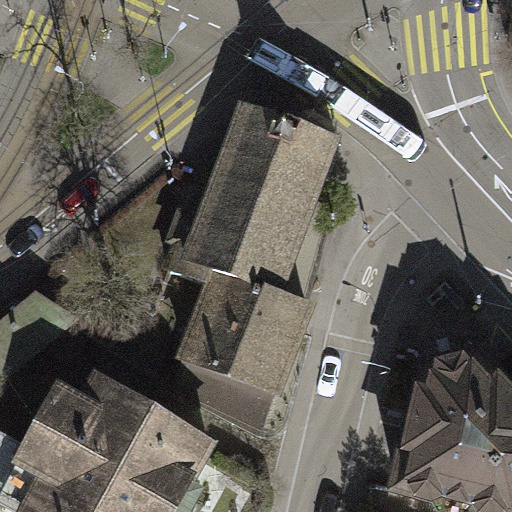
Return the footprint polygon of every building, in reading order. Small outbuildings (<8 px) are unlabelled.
[(279,297),(336,143),(244,108),(181,276),(212,288),(218,275),(279,297)] [(212,288),(176,388),(259,435),(307,308),(279,297),(218,275),(212,288)] [(33,304),(0,328),(0,368),(5,375),(41,343),(68,362),(89,337),(33,304)] [(431,371),(424,372),(396,489),(481,511),(511,511),(511,394),(477,358),(467,360),(462,352),(432,359),(431,371)] [(176,511),(211,449),(95,385),(84,406),(58,392),(25,452),(0,438),(0,511),(176,511)]
